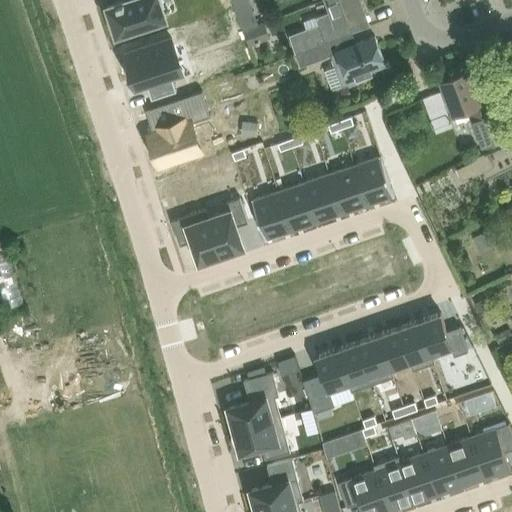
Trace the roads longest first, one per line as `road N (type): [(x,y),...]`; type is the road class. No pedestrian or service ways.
road 1 (residential): [(183,382),(436,288),(400,214),(158,295)]
road 2 (residential): [(65,0),(158,295)]
road 3 (residential): [(183,382),(220,511)]
road 4 (residential): [(511,20),(451,44),(438,39),(423,0)]
